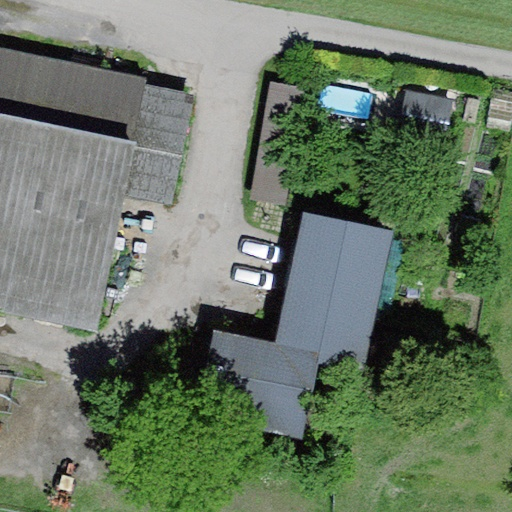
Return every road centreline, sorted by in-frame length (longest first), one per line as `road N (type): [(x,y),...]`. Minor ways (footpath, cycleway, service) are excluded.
road 1 (track): [(101,0),(511,65)]
road 2 (unknown): [(241,22),(196,184)]
